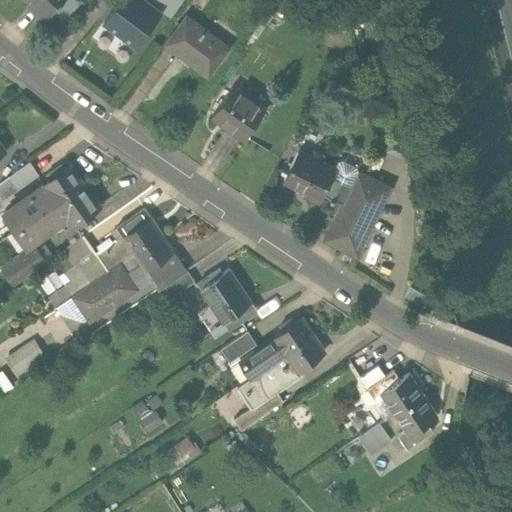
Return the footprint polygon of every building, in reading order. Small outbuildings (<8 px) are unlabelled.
[(26,0),(43,16),(52,6),(62,16),(76,0),(26,0)] [(117,0),(103,19),(135,43),(160,9),(147,0),(117,0)] [(181,0),(147,0),(160,9),(170,16),(181,0)] [(327,0),(320,7),(339,26),(350,15),(337,2),(339,0),(327,0)] [(186,15),(166,42),(207,72),(225,48),(202,32),(206,26),(204,25),(203,27),(186,15)] [(233,84),(212,113),(243,136),(264,106),(233,84)] [(385,150),(407,159),(411,149),(390,139),(385,150)] [(298,148),(283,179),(305,190),(304,193),(318,200),(321,191),(334,166),(298,148)] [(334,197),(341,201),(357,170),(357,169),(356,164),(342,158),(337,159),(334,166),(321,191),(330,195),(328,198),(332,200),(334,197)] [(0,178),(0,194),(35,171),(27,159),(0,178)] [(6,205),(18,221),(82,177),(70,161),(62,166),(58,160),(45,168),(49,175),(6,205)] [(341,201),(325,237),(356,253),(388,186),(357,170),(341,201)] [(100,204),(82,177),(18,221),(8,228),(19,244),(66,212),(73,222),(100,204)] [(142,204),(116,222),(122,232),(149,214),(142,204)] [(149,214),(122,232),(134,249),(161,231),(149,214)] [(90,280),(134,249),(122,232),(116,222),(110,226),(117,236),(96,250),(78,262),(90,280)] [(62,245),(67,253),(70,258),(91,243),(82,231),(62,245)] [(161,231),(134,249),(151,275),(158,285),(164,281),(185,267),(161,231)] [(44,258),(32,241),(0,262),(12,279),(44,258)] [(54,304),(55,302),(90,280),(78,262),(96,250),(91,243),(70,258),(67,253),(57,260),(68,277),(46,292),(54,304)] [(135,286),(151,275),(134,249),(90,280),(55,302),(60,310),(81,317),(87,314),(89,316),(134,285),(135,286)] [(197,280),(211,301),(239,282),(228,266),(221,270),(218,266),(197,280)] [(192,277),(185,267),(164,281),(171,292),(192,277)] [(250,298),(239,282),(211,301),(196,311),(213,335),(249,311),(243,302),(250,298)] [(404,294),(423,305),(429,295),(409,284),(404,294)] [(251,372),(285,349),(312,331),(301,314),(290,321),(287,316),(279,321),(282,326),(273,332),(274,333),(257,345),(240,356),(251,372)] [(254,340),(245,328),(220,345),(228,357),(254,340)] [(322,346),(312,331),(285,349),(295,365),(297,364),(322,346)] [(32,336),(4,355),(16,373),(44,355),(32,336)] [(226,359),(239,379),(251,372),(240,356),(257,345),(254,340),(228,357),(226,359)] [(301,370),(297,364),(295,365),(285,349),(251,372),(239,379),(238,380),(253,402),(275,387),(301,370)] [(359,372),(366,383),(384,372),(377,361),(359,372)] [(393,366),(384,372),(366,383),(375,397),(383,392),(380,387),(399,375),(393,366)] [(0,367),(0,387),(2,390),(11,384),(0,367)] [(383,392),(395,409),(423,391),(408,368),(399,375),(380,387),(383,392)] [(283,400),(275,387),(253,402),(231,417),(239,429),(283,400)] [(436,411),(423,391),(395,409),(405,425),(408,429),(427,417),(436,411)] [(163,420),(155,408),(140,418),(148,430),(163,420)] [(433,427),(427,417),(408,429),(405,425),(398,430),(407,444),(433,427)] [(390,435),(380,419),(359,433),(369,449),(390,435)] [(187,435),(173,444),(180,456),(194,446),(187,435)]
